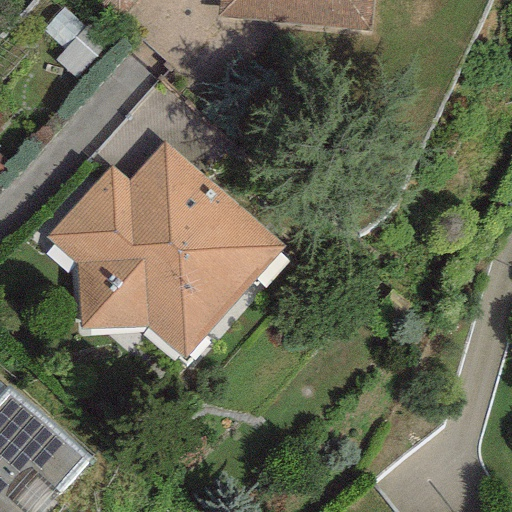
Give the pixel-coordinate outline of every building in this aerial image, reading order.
[(0,0),(0,53),(53,0),(0,0)] [(97,0),(128,26),(150,0),(97,0)] [(215,0),(213,39),(379,49),(381,0),(215,0)] [(124,181),(61,254),(213,386),(315,269),(182,154),(144,198),(124,181)] [(0,511),(46,511),(86,467),(3,395),(0,398),(0,511)]
